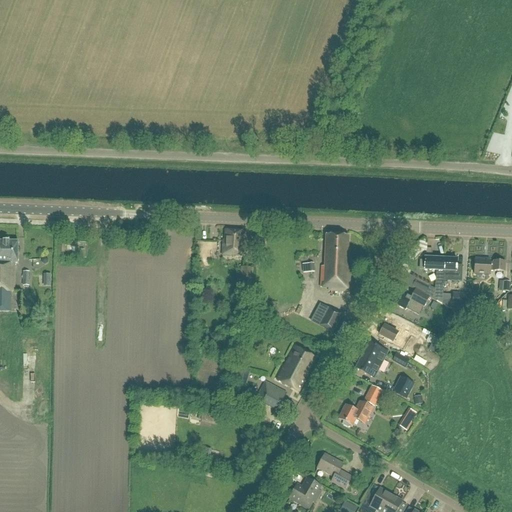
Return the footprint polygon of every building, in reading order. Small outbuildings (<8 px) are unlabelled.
[(243,232),(226,231),(225,242),(223,241),(223,256),(245,257),(245,251),(244,251),(244,245),(245,245),(246,235),(243,235),(243,232)] [(349,236),(326,236),(325,267),(321,267),(320,289),(329,289),(328,291),(349,292),(350,268),(347,268),(349,236)] [(16,242),(0,242),(0,312),(9,313),(9,293),(12,293),(12,264),(15,264),(16,242)] [(436,271),(436,284),(443,285),(444,272),(443,272),(444,260),(425,260),(424,271),(436,271)] [(457,261),(444,260),(443,272),(444,272),(451,272),(451,282),(462,282),(462,272),(456,272),(457,261)] [(491,262),(475,261),(474,276),(490,276),(490,272),(505,273),(506,263),(494,262),(494,264),(491,264),(491,262)] [(252,269),(241,268),(239,290),(250,291),(252,269)] [(430,288),(416,280),(412,289),(425,296),(430,288)] [(435,284),(434,300),(442,300),(443,285),(436,284),(435,284)] [(429,298),(416,291),(412,298),(403,293),(401,296),(396,293),(391,304),(405,311),(406,310),(418,316),(423,308),(424,308),(429,298)] [(467,295),(453,294),(453,307),(455,307),(455,309),(466,317),(467,295)] [(320,304),(311,321),(333,333),(342,316),(320,304)] [(396,332),(385,326),(379,335),(393,343),(397,337),(401,339),(405,331),(398,328),(396,332)] [(356,370),(368,377),(381,351),(369,345),(367,348),(366,348),(361,358),(362,358),(356,370)] [(315,359),(294,347),(288,358),(289,359),(287,364),(286,363),(276,381),(299,393),(306,380),(304,379),(315,359)] [(396,354),(393,362),(402,366),(405,359),(396,354)] [(385,362),(381,372),(386,375),(391,364),(385,362)] [(250,373),(237,369),(233,382),(245,387),(250,373)] [(406,400),(414,385),(400,378),(392,393),(406,400)] [(286,394),(265,383),(256,400),(254,399),(251,406),(257,409),(255,412),(272,422),(278,412),(282,414),(288,404),(282,402),(286,394)] [(382,392),(372,387),(364,402),(374,408),(382,392)] [(372,409),(363,405),(359,403),(355,411),(346,407),(339,420),(344,423),(343,424),(344,426),(348,428),(350,428),(351,426),(352,427),(356,420),(364,425),(372,409)] [(417,414),(409,409),(399,426),(405,430),(410,422),(412,423),(417,414)] [(344,465),(325,455),(317,470),(334,479),(331,483),(345,490),(352,478),(340,472),(344,465)] [(360,476),(365,474),(362,464),(357,465),(360,476)] [(320,488),(310,482),(305,491),(299,487),(295,494),(294,493),(290,500),(302,506),(301,507),(308,511),(312,504),(311,504),(320,488)] [(378,511),(382,511),(391,496),(380,490),(375,499),(370,496),(362,509),(366,511),(367,511),(370,507),(378,511)] [(391,496),(382,511),(397,511),(398,511),(403,503),(391,496)] [(355,511),(357,509),(345,502),(339,511),(355,511)]
